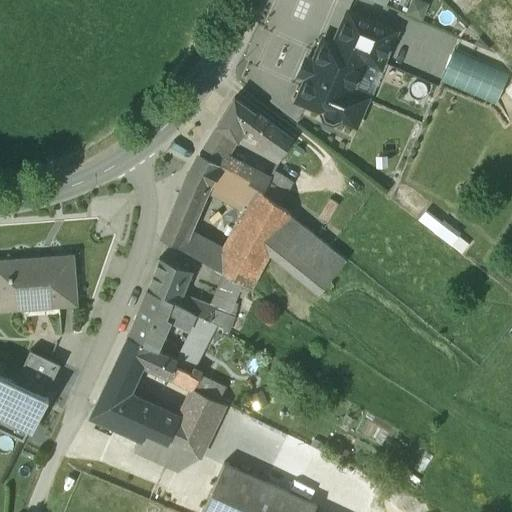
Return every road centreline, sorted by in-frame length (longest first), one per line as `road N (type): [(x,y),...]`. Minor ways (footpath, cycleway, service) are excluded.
road 1 (residential): [(30,511),(147,236),(150,195),(129,157)]
road 2 (tertiary): [(254,0),(195,97),(129,157)]
road 3 (tertiary): [(129,157),(81,183),(0,205)]
